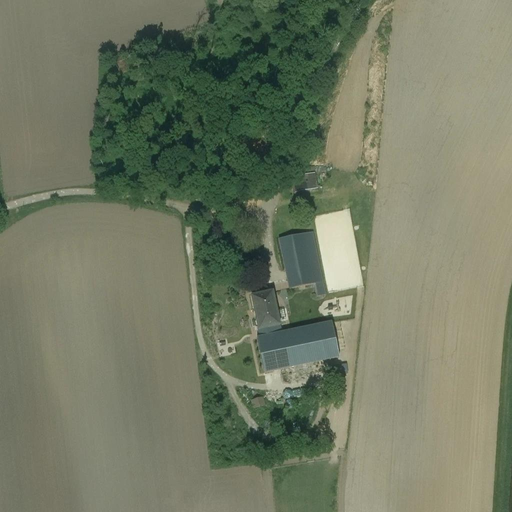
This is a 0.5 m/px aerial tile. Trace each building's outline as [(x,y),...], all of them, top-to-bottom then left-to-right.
[(254,133),(241,142),(250,155),(263,147),(254,133)] [(312,176),(298,179),(301,194),(315,192),(312,176)] [(308,233),(278,238),(286,287),(316,280),(308,233)] [(272,293),(251,297),(258,331),(259,331),(279,327),(272,293)] [(326,325),(281,335),(279,327),(259,331),(260,339),(257,340),(264,374),(339,359),(331,324),(326,325)]
